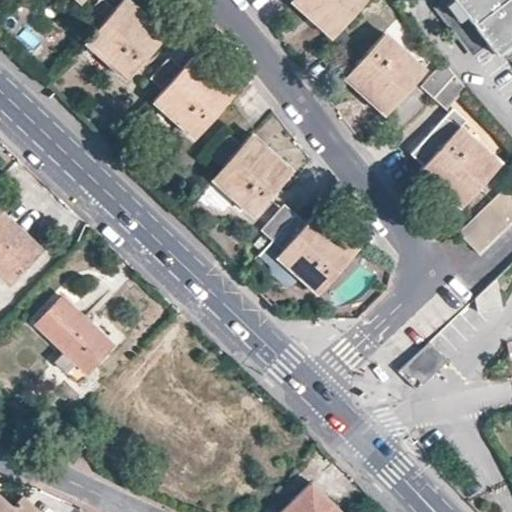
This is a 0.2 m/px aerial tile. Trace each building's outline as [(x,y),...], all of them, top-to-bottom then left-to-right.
[(96,28),(83,42),(124,78),(164,33),(153,23),(127,0),(120,0),(116,6),(96,28)] [(100,0),(84,17),(96,28),(116,6),(109,0),(100,0)] [(292,0),(314,20),(331,35),(362,0),(292,0)] [(511,0),(466,0),(458,7),(504,65),(511,58),(511,0)] [(348,34),(341,28),(332,38),(339,45),(348,34)] [(364,94),(385,113),(425,67),(384,31),(344,75),(364,94)] [(150,76),(162,87),(181,66),(169,55),(150,76)] [(162,87),(149,101),(190,137),(231,92),(216,79),(190,56),(181,66),(162,87)] [(434,96),(454,73),(444,61),(422,86),(434,96)] [(446,106),(464,86),(454,73),(434,96),(446,106)] [(499,159),(461,126),(467,120),(452,106),(409,153),(423,165),(420,168),(434,180),(460,203),(499,159)] [(216,169),(210,176),(250,211),(289,167),(272,151),(250,132),(236,148),(216,169)] [(204,157),(216,169),(236,148),(224,136),(204,157)] [(511,193),(505,187),(495,198),(511,215),(511,193)] [(511,220),(511,215),(495,198),(483,209),(503,229),(511,220)] [(260,228),(271,238),(295,211),(284,201),(260,228)] [(503,229),(483,209),(471,221),(491,241),(503,229)] [(39,248),(0,211),(0,273),(8,281),(39,248)] [(334,230),(313,212),(305,220),(295,211),(271,238),(281,247),(273,256),(274,257),(267,265),(269,272),(284,286),(291,287),(299,279),(313,291),(353,247),(334,230)] [(491,241),(471,221),(459,233),(471,245),(479,253),(491,241)] [(267,241),(260,235),(252,244),(259,250),(267,241)] [(108,343),(59,295),(34,322),(61,349),(51,359),(71,379),(108,343)] [(431,346),(402,370),(418,389),(447,364),(431,346)] [(195,419),(154,381),(124,414),(137,426),(132,431),(161,457),(164,455),(176,467),(180,462),(199,479),(233,443),(215,425),(213,427),(200,414),(195,419)] [(275,511),(338,511),(307,480),(276,511),(275,511)] [(0,511),(37,511),(21,497),(10,507),(0,498),(0,511)]
